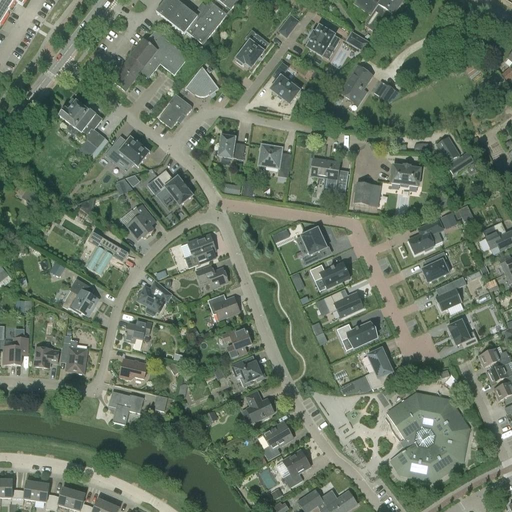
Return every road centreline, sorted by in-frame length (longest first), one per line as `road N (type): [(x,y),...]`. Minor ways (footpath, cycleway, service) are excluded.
road 1 (residential): [(382,511),(316,437),(278,371),(217,214)]
road 2 (residential): [(0,381),(97,389),(133,274),(171,237),(217,214)]
road 3 (residential): [(411,357),(354,226),(228,206),(217,214)]
road 4 (residential): [(167,511),(84,471),(0,461)]
road 5 (residential): [(396,138),(346,138),(235,115)]
road 6 (residential): [(170,149),(59,64)]
road 7 (track): [(484,5),(462,27),(374,72)]
road 8 (residential): [(308,15),(235,115)]
road 9 (residential): [(511,474),(462,364)]
